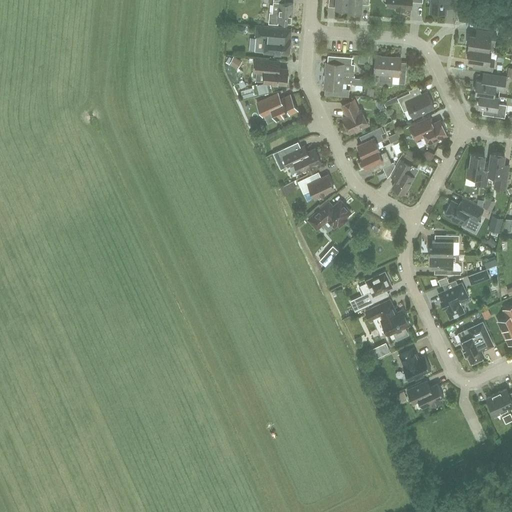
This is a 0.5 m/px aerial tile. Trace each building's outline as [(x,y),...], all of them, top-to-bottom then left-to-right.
[(230,0),(229,18),(239,18),(240,0),(230,0)] [(272,0),(272,11),(269,11),(268,23),(278,24),(278,21),(291,22),(293,3),(284,2),(284,0),(272,0)] [(348,10),(348,0),(335,0),(335,7),(348,8),(348,10)] [(348,0),(348,10),(361,12),(361,0),(362,0),(369,0),(368,0),(348,0)] [(405,6),(411,7),(411,0),(383,0),(385,1),(386,2),(387,2),(387,5),(396,6),(396,8),(405,8),(405,6)] [(431,0),(430,11),(445,12),(446,0),(431,0)] [(245,27),(235,23),(233,29),(243,33),(245,27)] [(290,40),(290,38),(290,29),(256,27),(255,36),(265,37),(264,42),(267,42),(266,52),(288,53),(289,48),(290,47),(291,42),(290,40)] [(468,47),(491,50),(489,50),(490,42),(494,43),(496,32),(486,30),(485,36),(470,34),(468,47)] [(489,58),(491,50),(468,47),(470,48),(468,60),(474,61),(473,67),(492,70),(494,59),(489,58)] [(325,75),(353,77),(354,64),(351,64),(352,57),(337,55),(336,63),(326,62),(325,75)] [(233,56),(229,63),(236,67),(240,60),(233,56)] [(385,85),(388,57),(375,56),(373,73),(380,74),(379,85),(385,85)] [(388,57),(385,85),(392,86),(393,75),(399,76),(398,83),(404,83),(405,73),(399,73),(400,58),(388,57)] [(255,71),(257,71),(264,72),(263,82),(286,83),(286,82),(288,81),(288,75),(287,74),(287,69),(278,68),(279,61),(256,59),(255,71)] [(475,93),(498,96),(499,96),(494,95),(495,88),(504,90),(506,76),(481,72),(480,80),(477,80),(475,93)] [(349,89),(342,88),(342,83),(353,83),(353,77),(325,75),(324,87),(334,88),(334,95),(348,96),(349,89)] [(375,88),(368,87),(367,95),(374,96),(375,88)] [(426,91),(421,94),(413,98),(410,91),(397,98),(403,111),(409,109),(413,117),(433,107),(426,91)] [(262,115),(264,114),(272,111),(276,119),(296,109),(290,95),(280,99),(277,93),(256,102),(262,115)] [(504,117),(506,104),(497,103),(498,96),(475,93),(480,94),(478,106),(493,108),(492,115),(504,117)] [(342,118),(349,132),(367,124),(360,109),(358,110),(353,99),(342,104),(347,116),(342,118)] [(424,135),(427,143),(446,134),(443,128),(444,126),(443,122),(440,121),(440,120),(432,124),(429,117),(419,122),(409,127),(415,139),(424,135)] [(360,156),(379,148),(376,142),(383,139),(381,134),(384,132),(381,125),(367,132),(370,138),(357,144),(358,146),(357,148),(359,152),(361,152),(362,155),(360,156)] [(274,152),(276,158),(280,165),(283,166),(287,164),(287,166),(295,162),(299,171),(306,168),(307,171),(315,168),(313,164),(320,161),(319,158),(320,156),(318,151),(316,151),(314,148),(307,151),(304,145),(286,153),(284,147),(274,152)] [(360,156),(362,159),(361,161),(363,165),(365,165),(366,167),(379,161),(381,167),(391,163),(385,151),(379,154),(377,149),(379,148),(360,156)] [(424,157),(431,161),(436,153),(428,149),(424,157)] [(404,156),(410,159),(413,154),(407,150),(404,156)] [(491,152),(489,163),(488,172),(487,176),(495,177),(494,188),(505,189),(509,164),(503,163),(504,154),(491,152)] [(487,176),(488,172),(489,163),(483,162),(484,155),(471,153),(469,167),(467,166),(466,175),(476,176),(475,183),(486,184),(487,176)] [(404,193),(416,172),(409,168),(411,165),(400,159),(391,176),(396,179),(392,187),(404,193)] [(327,175),(321,177),(311,182),(308,175),(297,181),(307,201),(326,192),(326,191),(333,188),(327,175)] [(470,229),(475,220),(476,221),(482,209),(462,198),(459,204),(451,200),(444,213),(463,223),(462,225),(470,229)] [(350,212),(341,202),(340,200),(333,206),(329,200),(308,219),(316,229),(327,219),(329,221),(332,218),(339,226),(347,219),(345,216),(350,212)] [(503,218),(493,215),(489,229),(499,232),(503,218)] [(429,254),(458,254),(458,235),(445,234),(445,241),(432,241),(432,247),(429,247),(429,254)] [(325,265),(339,250),(333,245),(319,260),(325,265)] [(460,274),(460,265),(457,262),(453,262),(453,254),(458,255),(458,254),(429,254),(429,260),(431,260),(431,267),(444,267),(445,274),(460,274)] [(483,260),(484,262),(486,268),(497,264),(495,256),(483,260)] [(468,275),(472,284),(488,277),(485,269),(468,275)] [(391,287),(390,284),(390,282),(387,275),(385,275),(384,272),(366,281),(371,291),(362,295),(367,305),(380,299),(377,293),(391,287)] [(446,276),(438,279),(440,285),(448,282),(446,276)] [(445,307),(450,318),(464,312),(460,304),(464,302),(462,299),(468,297),(461,283),(439,293),(442,300),(441,301),(444,307),(445,307)] [(407,334),(404,327),(409,324),(406,320),(407,317),(405,313),(403,312),(402,310),(395,313),(393,310),(394,309),(389,299),(365,311),(369,320),(380,314),(383,319),(381,320),(387,334),(395,331),(398,338),(407,334)] [(511,305),(504,309),(507,316),(498,321),(509,343),(511,341),(511,305)] [(490,308),(483,311),(487,318),(493,316),(490,308)] [(493,345),(490,337),(482,322),(468,329),(471,336),(461,341),(464,348),(463,349),(466,356),(468,356),(471,361),(484,355),(482,350),(493,345)] [(409,380),(431,369),(424,355),(417,359),(412,348),(413,348),(413,347),(399,354),(404,365),(403,366),(409,380)] [(430,387),(427,381),(407,390),(413,403),(419,401),(422,407),(431,403),(432,406),(442,401),(441,398),(444,397),(437,383),(430,387)] [(496,393),(504,410),(511,406),(511,392),(509,394),(506,388),(496,393)] [(504,410),(496,393),(486,398),(494,415),(504,410)]
